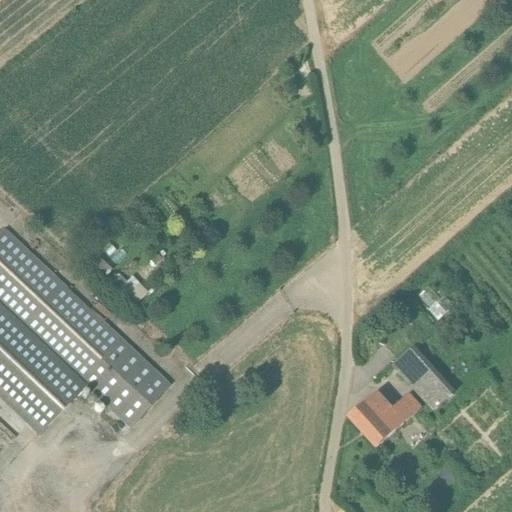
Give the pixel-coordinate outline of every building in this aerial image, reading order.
[(130,429),(170,388),(4,232),(0,236),(0,306),(86,387),(130,429)] [(114,281),(139,305),(151,292),(134,276),(129,281),(122,274),(114,281)] [(0,401),(39,438),(86,387),(0,306),(0,401)] [(408,384),(424,370),(408,353),(393,367),(408,384)] [(434,412),(452,396),(433,374),(414,391),(434,412)] [(408,397),(391,412),(377,395),(350,419),(377,449),(420,410),(408,397)]
